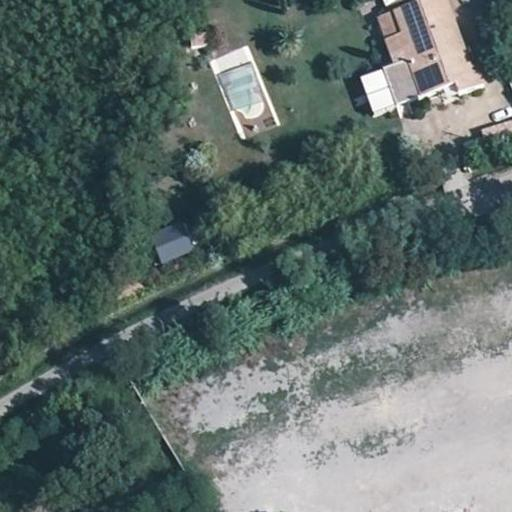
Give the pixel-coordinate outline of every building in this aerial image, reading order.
[(386,17),(376,21),(383,41),(400,34),(411,65),(395,71),(408,105),(455,87),(458,97),(484,87),(477,69),(469,71),(442,0),(431,0),(416,6),(400,12),(386,17)] [(497,0),(478,0),(489,23),(505,16),(497,0)] [(397,6),(384,11),(386,17),(400,12),(397,6)] [(455,87),(444,92),(447,101),(448,104),(459,100),(458,97),(455,87)] [(442,103),(447,101),(444,92),(438,94),(442,103)] [(185,220),(150,233),(161,264),(197,251),(185,220)]
